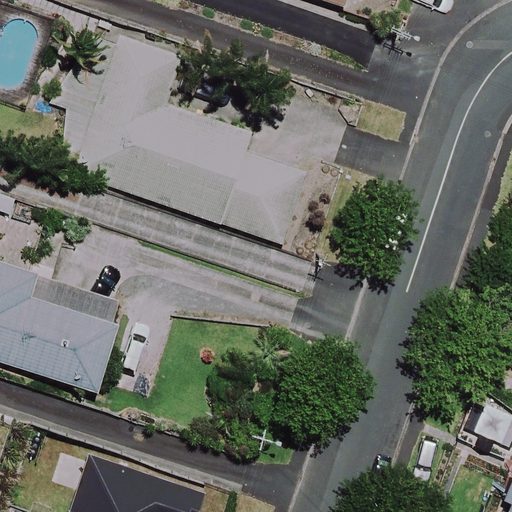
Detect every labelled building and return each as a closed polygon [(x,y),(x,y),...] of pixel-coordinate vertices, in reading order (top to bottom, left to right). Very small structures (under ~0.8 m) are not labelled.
[(43,33),(9,22),(0,49),(0,89),(21,97),(43,33)] [(180,57),(120,36),(108,72),(74,60),(63,92),(40,162),(281,244),(305,172),(243,151),(249,134),(163,105),(180,57)] [(0,183),(0,274),(121,312),(148,224),(1,179),(0,183)] [(195,511),(223,428),(84,383),(41,511),(195,511)] [(511,511),(511,466),(499,498),(510,503),(506,511),(511,511)]
